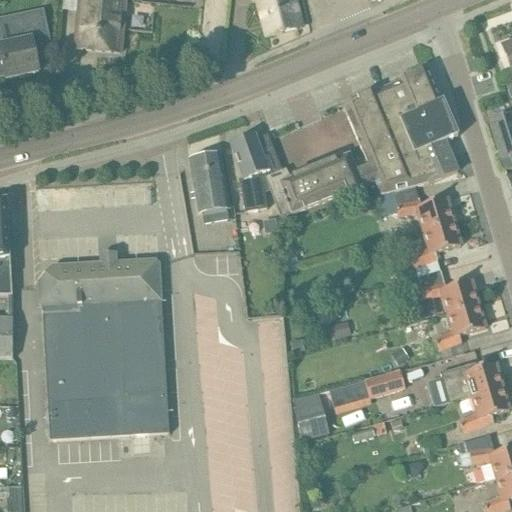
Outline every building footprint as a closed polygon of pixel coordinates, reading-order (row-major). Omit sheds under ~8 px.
[(80,0),(76,51),(98,53),(120,55),(125,0),(80,0)] [(256,0),(267,38),(301,29),(294,0),(256,0)] [(0,21),(0,77),(5,77),(6,81),(39,74),(35,55),(50,52),(42,12),(11,19),(0,21)] [(511,44),(503,48),(511,73),(511,44)] [(410,133),(417,156),(429,184),(458,174),(445,143),(458,138),(429,69),(428,70),(427,67),(401,78),(402,81),(401,81),(403,86),(388,93),(400,121),(396,123),(402,136),(410,133)] [(342,106),(362,153),(366,162),(376,183),(375,184),(380,197),(428,184),(417,156),(410,133),(402,136),(396,123),(400,121),(388,93),(374,99),(372,93),(342,106)] [(511,116),(489,124),(501,161),(505,172),(511,169),(511,116)] [(192,158),(223,152),(219,137),(189,143),(192,158)] [(254,138),(248,140),(245,137),(238,140),(237,144),(231,146),(244,180),(239,182),(245,215),(267,211),(261,175),(271,171),(267,159),(262,161),(254,138)] [(229,209),(220,156),(189,161),(198,215),(203,214),(205,226),(228,222),(226,210),(229,209)] [(271,178),(265,181),(281,219),(291,215),(292,217),(341,197),(342,200),(365,193),(363,187),(375,183),(366,162),(354,167),(350,156),(332,163),(332,162),(291,179),(292,179),(278,185),(279,185),(275,187),(271,178)] [(423,233),(454,224),(447,201),(422,208),(419,200),(419,201),(419,202),(399,205),(396,206),(398,219),(418,215),(423,233)] [(0,294),(12,293),(8,213),(7,213),(6,201),(0,202),(0,294)] [(275,221),(263,223),(265,236),(277,234),(275,221)] [(461,248),(454,224),(423,233),(429,251),(410,259),(415,271),(418,270),(436,262),(437,263),(438,263),(436,255),(461,248)] [(300,270),(297,259),(280,264),(284,274),(300,270)] [(39,272),(53,501),(173,494),(159,266),(39,272)] [(448,316),(478,307),(471,283),(446,291),(441,273),(419,279),(423,301),(442,298),(448,316)] [(485,331),(478,307),(448,316),(453,334),(434,341),(439,353),(461,344),(461,346),(462,346),(460,338),(485,331)] [(0,360),(12,361),(13,321),(0,320),(0,360)] [(341,326),(329,329),(333,342),(345,339),(341,326)] [(301,341),(290,344),(293,356),(304,353),(301,341)] [(401,349),(392,356),(398,366),(408,360),(401,349)] [(472,398),(502,389),(496,366),(478,371),(477,365),(440,376),(443,386),(430,389),(436,409),(472,398)] [(405,391),(400,375),(365,385),(369,400),(370,402),(405,391)] [(364,384),(329,394),(334,410),(369,400),(365,385),(364,384)] [(0,387),(0,406),(13,407),(14,388),(0,387)] [(502,389),(472,398),(477,416),(459,424),(464,436),(475,431),(493,424),(493,425),(494,424),(492,418),(509,413),(502,389)] [(316,408),(295,413),(303,441),(323,435),(316,408)] [(386,434),(384,425),(378,426),(373,427),(376,437),(386,434)] [(375,438),(373,430),(351,435),(353,444),(367,440),(368,442),(374,441),(373,439),(375,438)] [(207,433),(210,501),(221,500),(218,433),(207,433)] [(496,481),(511,476),(511,450),(495,456),(489,438),(459,447),(466,468),(473,465),(491,463),(492,466),(481,469),(485,484),(496,481)] [(422,470),(421,464),(407,466),(409,479),(418,477),(422,470)] [(511,502),(511,476),(496,481),(502,499),(483,507),(485,511),(503,511),(510,510),(510,511),(511,511),(508,503),(511,502)] [(22,511),(21,490),(20,490),(12,490),(9,490),(9,500),(6,500),(7,511),(22,511)]
